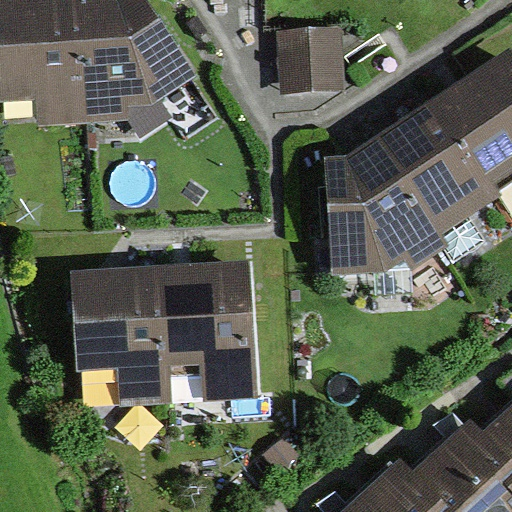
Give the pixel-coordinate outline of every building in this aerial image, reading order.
[(55,126),(95,124),(90,11),(90,0),(40,0),(5,1),(9,104),(55,103),(55,126)] [(141,0),(126,10),(90,11),(95,124),(131,123),(194,86),(142,0),(141,0)] [(336,40),(285,44),(289,98),(340,94),(336,40)] [(508,204),(511,201),(511,73),(511,72),(447,115),(508,204)] [(444,247),(508,204),(447,115),(383,158),(444,247)] [(444,247),(383,158),(365,170),(335,172),(341,280),(402,276),(444,247)] [(163,284),(169,373),(210,370),(212,399),(251,396),(244,279),(163,284)] [(169,373),(163,284),(80,289),(86,378),(126,375),(128,404),(171,402),(169,373)] [(511,431),(485,454),(511,484),(511,431)] [(472,439),(413,489),(433,511),(511,511),(511,484),(485,454),(472,439)] [(406,481),(370,511),(433,511),(413,489),(406,481)]
